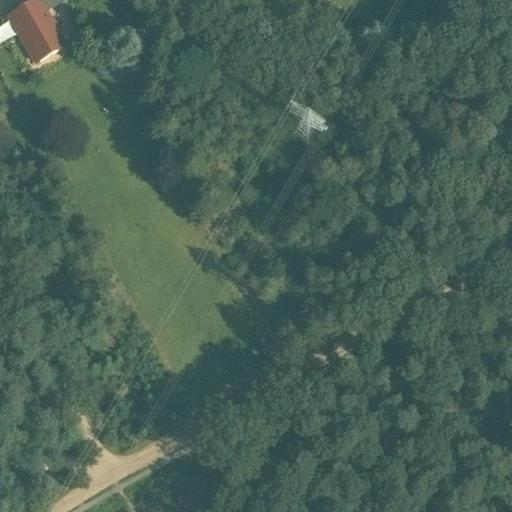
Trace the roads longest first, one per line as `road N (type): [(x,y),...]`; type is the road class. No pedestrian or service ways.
road 1 (track): [(46,511),(511,243)]
road 2 (track): [(121,491),(0,272)]
